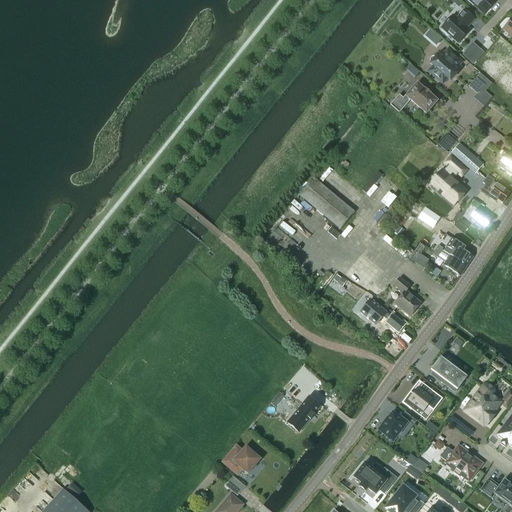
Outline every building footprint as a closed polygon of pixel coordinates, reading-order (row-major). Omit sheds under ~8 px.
[(467,0),(484,15),(495,3),(491,0),(467,0)] [(469,32),(466,29),(474,20),(464,11),(456,20),(452,17),(441,29),(458,44),(469,32)] [(511,19),(503,30),(511,37),(511,19)] [(470,57),(465,52),(462,55),(474,65),(485,53),(479,48),(470,57)] [(458,67),(461,63),(447,50),(444,54),(441,52),(435,58),(433,58),(431,58),(430,60),(429,62),(430,64),(430,65),(432,66),(427,72),(442,85),(447,79),(450,82),(461,69),(458,67)] [(508,67),(494,83),(511,97),(511,70),(508,67)] [(476,78),(468,87),(477,95),(485,86),(476,78)] [(436,102),(429,95),(429,94),(425,91),(425,92),(417,85),(406,97),(405,96),(403,99),(399,95),(390,106),(399,114),(410,101),(426,114),(436,102)] [(459,145),(451,154),(475,175),(483,166),(459,145)] [(511,158),(506,154),(498,167),(511,176),(511,175),(511,158)] [(453,160),(432,184),(443,193),(442,195),(453,205),(465,192),(453,181),(458,175),(461,177),(466,171),(453,160)] [(509,194),(493,182),(494,180),(488,176),(482,184),(484,185),(474,201),(484,207),(490,199),(495,202),(496,201),(502,204),(509,194)] [(354,213),(314,180),(299,197),(340,230),(354,213)] [(414,218),(422,208),(411,201),(404,211),(414,218)] [(477,210),(469,222),(474,225),(475,223),(484,230),(485,230),(486,228),(488,225),(491,221),(491,220),(488,218),(477,210)] [(463,252),(465,248),(452,239),(443,252),(466,267),(472,258),(463,252)] [(460,277),(466,267),(443,252),(441,251),(442,249),(438,246),(432,255),(445,263),(443,266),(460,277)] [(420,304),(405,292),(410,287),(400,279),(393,286),(403,294),(394,305),(409,318),(420,304)] [(404,325),(388,312),(381,321),(397,333),(404,325)] [(440,358),(430,371),(433,373),(430,376),(441,383),(443,380),(457,390),(466,378),(442,360),(440,358)] [(481,388),(464,412),(473,419),(474,418),(486,427),(496,414),(494,412),(501,403),(491,396),(492,394),(492,393),(492,391),(491,389),(489,387),(487,386),(485,387),(483,388),(482,389),(481,388)] [(410,393),(402,403),(411,410),(414,407),(423,414),(427,407),(433,412),(442,400),(432,392),(428,396),(417,388),(412,394),(410,393)] [(302,429),(320,407),(309,398),(287,424),(298,433),(302,429)] [(383,425),(378,431),(378,432),(385,437),(393,443),(398,436),(401,431),(406,424),(400,419),(392,413),(387,419),(382,425),(383,425)] [(413,419),(405,413),(401,418),(409,424),(413,419)] [(511,416),(496,437),(511,448),(511,416)] [(242,452),(236,447),(222,464),(237,476),(242,470),(248,475),(260,460),(245,448),(242,452)] [(482,465),(465,452),(464,453),(457,447),(453,453),(447,448),(439,458),(446,462),(445,463),(452,469),(452,470),(455,472),(454,473),(459,478),(461,476),(464,479),(468,473),(473,477),(482,465)] [(391,485),(386,481),(379,476),(383,471),(375,465),(371,469),(364,464),(353,478),(361,484),(358,487),(365,493),(367,490),(375,496),(379,491),(384,494),(385,492),(391,485)] [(233,478),(228,483),(233,486),(237,481),(233,478)] [(499,487),(489,480),(480,491),(491,499),(494,495),(511,508),(511,486),(504,481),(503,482),(499,487)] [(229,491),(233,486),(228,483),(225,487),(229,491)] [(404,511),(417,511),(424,505),(402,488),(386,509),(388,511),(403,511),(404,511)] [(87,511),(78,504),(72,498),(63,490),(42,511),(87,511)] [(217,511),(237,511),(243,506),(230,495),(217,511)]
